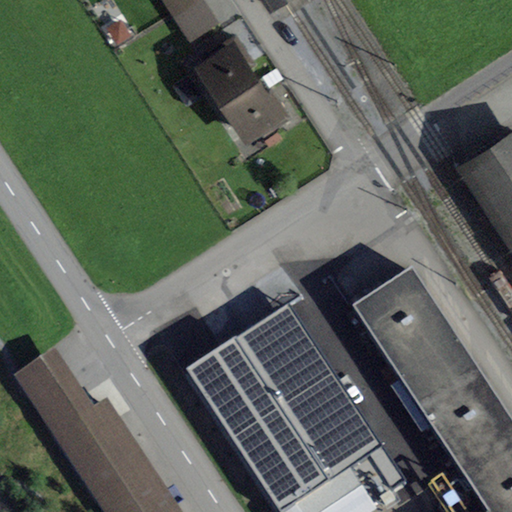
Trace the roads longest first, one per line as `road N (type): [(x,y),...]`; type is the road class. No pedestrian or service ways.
road 1 (residential): [(361,163),(106,338)]
road 2 (primary): [(222,511),(106,338)]
road 3 (residential): [(253,0),(361,163)]
road 4 (primary): [(106,338),(0,176)]
road 5 (residential): [(511,61),(361,163)]
